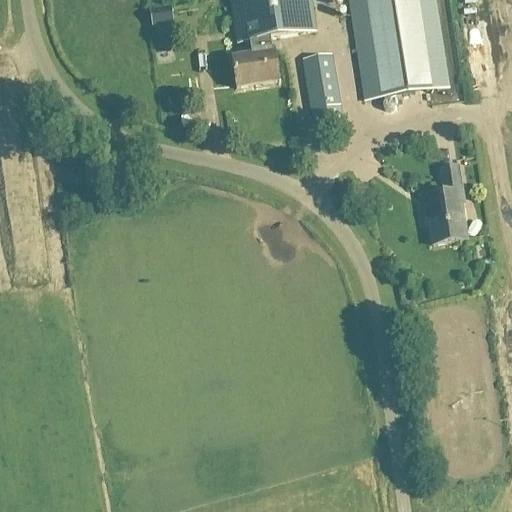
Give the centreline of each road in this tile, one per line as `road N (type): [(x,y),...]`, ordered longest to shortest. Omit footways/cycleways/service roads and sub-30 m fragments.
road 1 (unclassified): [(413,511),(401,378),(378,276),(336,210),(153,137),(109,111),(79,85),(56,45),(52,0)]
road 2 (unknown): [(308,199),(348,134),(353,96),(332,0)]
